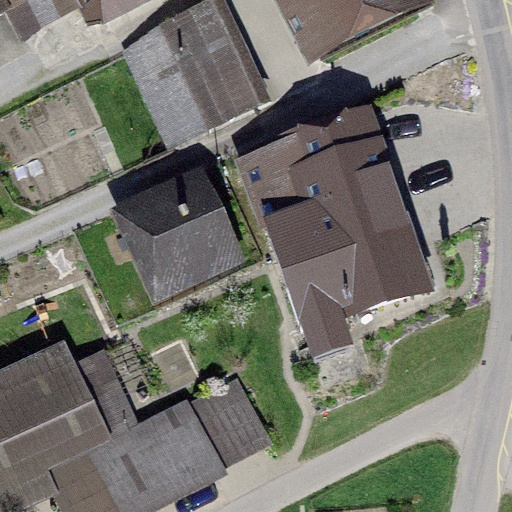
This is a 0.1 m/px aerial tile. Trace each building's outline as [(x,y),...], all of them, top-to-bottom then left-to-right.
[(0,0),(0,17),(7,14),(18,36),(81,4),(90,23),(134,0),(0,0)] [(170,153),(280,101),(231,0),(212,0),(118,45),(170,153)] [(278,0),(310,60),(418,5),(415,0),(278,0)] [(233,159),(304,341),(451,285),(380,102),(233,159)] [(126,201),(162,287),(249,250),(213,164),(126,201)] [(60,338),(0,366),(0,494),(129,432),(94,358),(75,367),(60,338)] [(52,476),(70,511),(141,511),(273,447),(241,383),(52,476)]
